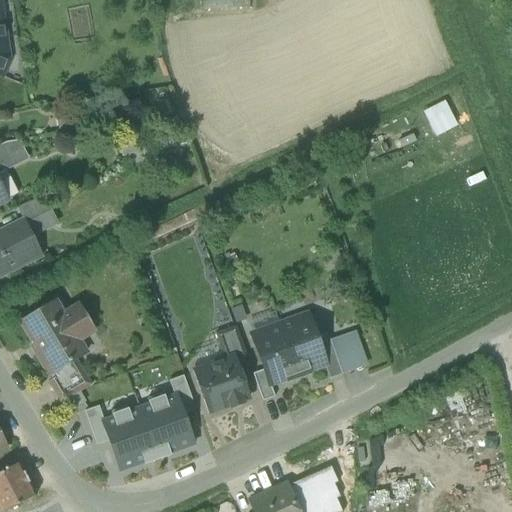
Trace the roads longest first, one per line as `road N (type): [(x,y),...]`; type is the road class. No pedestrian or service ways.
road 1 (residential): [(511,321),(234,472),(149,504),(110,508)]
road 2 (residential): [(110,508),(82,496),(57,469),(0,376)]
